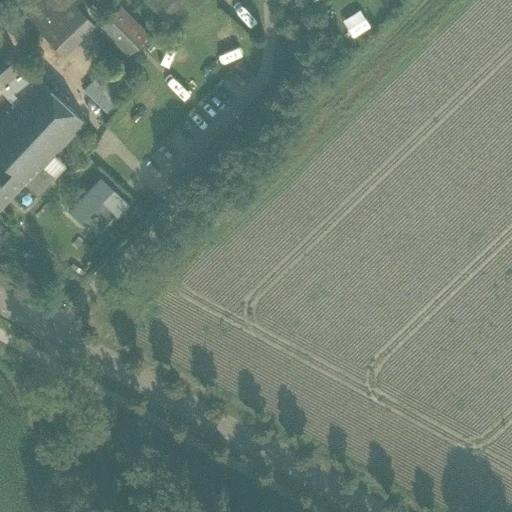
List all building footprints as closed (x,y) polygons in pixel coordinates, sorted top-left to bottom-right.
[(46,0),(21,0),(17,5),(30,19),(28,21),(63,57),(96,26),(74,5),(77,0),(49,0),(48,2),(46,0)] [(141,0),(173,30),(202,0),(141,0)] [(342,0),(341,26),(363,26),(363,0),(342,0)] [(99,25),(128,54),(148,34),(119,5),(99,25)] [(221,11),(201,29),(213,42),(233,24),(221,11)] [(2,46),(0,48),(0,91),(10,102),(0,112),(0,206),(23,183),(25,185),(37,196),(55,177),(43,166),(83,124),(84,122),(35,76),(15,97),(12,93),(29,80),(2,46)] [(119,87),(128,77),(121,70),(111,80),(102,70),(91,81),(110,101),(121,90),(119,87)] [(99,176),(68,210),(80,221),(100,199),(116,214),(127,203),(99,176)]
